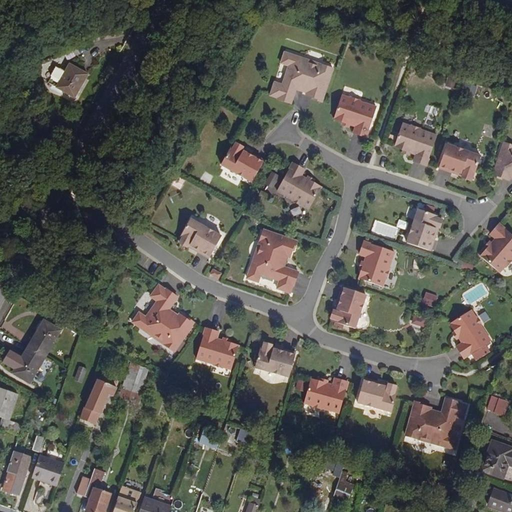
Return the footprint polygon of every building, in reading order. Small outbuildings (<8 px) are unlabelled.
[(313,56),(313,54),(292,47),(288,58),(297,61),(290,80),(282,78),(278,91),(285,94),(285,95),(298,100),(304,84),(311,87),(312,84),(316,85),(314,91),(321,93),(321,95),(330,98),(334,87),(341,64),(330,60),(329,62),(313,56)] [(95,88),(108,65),(89,54),(83,66),(76,77),(95,88)] [(74,61),(67,72),(76,77),(83,66),(74,61)] [(358,92),(358,93),(350,90),(342,114),(351,117),(352,117),(358,119),(364,121),(362,128),(375,133),(386,102),(369,96),(370,96),(358,92)] [(419,119),(418,120),(411,117),(402,141),(412,144),(418,146),(425,149),(422,156),(436,160),(446,130),(430,124),(430,123),(419,119)] [(244,138),(243,139),(241,138),(229,160),(260,177),(273,155),(266,151),(255,146),(255,148),(251,146),(252,144),(250,143),(250,142),(247,139),(244,138)] [(482,175),(490,151),(456,139),(448,163),(466,169),(467,167),(470,168),(470,170),(472,171),(471,172),(479,175),(479,174),(482,175)] [(511,140),(501,171),(510,175),(511,173),(511,140)] [(309,172),(313,165),(300,158),(285,186),(300,195),(300,196),(310,201),(318,204),(330,183),(321,178),(315,175),(309,172)] [(276,191),(283,178),(271,171),(264,184),(276,191)] [(178,176),(173,185),(181,189),(185,179),(178,176)] [(450,214),(451,212),(427,204),(415,238),(439,246),(445,228),(443,227),(444,223),(446,224),(447,222),(448,222),(451,214),(450,214)] [(230,232),(219,226),(198,214),(193,224),(186,237),(188,237),(188,239),(195,242),(197,242),(199,241),(202,242),(201,245),(218,254),(230,232)] [(511,221),(509,219),(500,230),(505,234),(501,239),(497,245),(490,252),(509,268),(511,265),(511,221)] [(399,220),(397,227),(407,229),(408,222),(399,220)] [(303,246),(306,237),(272,225),(268,237),(271,238),(265,254),(263,253),(256,274),(267,278),(270,270),(289,277),(286,284),(299,289),(302,281),(303,282),(308,268),(293,263),(296,256),(293,254),(294,251),(299,253),(302,245),(303,246)] [(398,263),(403,247),(373,236),(368,249),(375,252),(373,258),(371,264),(367,274),(391,282),(394,274),(395,274),(398,264),(398,263)] [(219,279),(221,272),(212,269),(210,276),(219,279)] [(177,284),(176,285),(169,281),(161,292),(168,297),(156,314),(149,309),(142,318),(161,331),(162,329),(176,339),(175,341),(185,348),(194,336),(201,325),(206,319),(197,313),(197,315),(190,310),(187,315),(184,313),(186,310),(179,305),(188,293),(177,284)] [(362,324),(373,290),(349,282),(343,300),(346,301),(344,305),(342,304),(341,307),(340,306),(337,314),(339,314),(338,317),(362,324)] [(425,292),(422,303),(434,307),(437,295),(425,292)] [(486,311),(486,312),(481,305),(460,318),(466,327),(469,332),(473,338),(467,342),(475,354),(501,336),(492,321),(493,321),(486,311)] [(73,324),(55,314),(40,344),(58,354),(73,324)] [(411,324),(423,328),(427,318),(414,314),(411,324)] [(225,336),(227,330),(214,325),(205,356),(222,362),(233,365),(233,364),(241,366),(248,342),(238,340),(231,338),(225,336)] [(161,331),(175,341),(176,339),(162,329),(161,331)] [(280,342),(280,341),(273,338),(272,339),(270,339),(263,363),(298,373),(305,349),(286,343),(285,346),(282,345),(282,343),(280,342)] [(26,370),(45,379),(58,354),(40,344),(26,370)] [(144,368),(146,363),(137,357),(134,364),(144,368)] [(144,368),(134,364),(128,385),(138,388),(142,376),(144,368)] [(74,381),(82,383),(87,368),(79,366),(74,381)] [(391,381),(392,379),(373,373),(366,398),(401,407),(408,383),(406,382),(406,381),(398,379),(398,380),(396,379),(395,382),(391,381)] [(315,384),(317,377),(307,374),(305,382),(315,384)] [(118,392),(122,382),(102,375),(92,405),(90,404),(87,414),(103,419),(113,390),(118,392)] [(353,392),(357,379),(344,375),(342,382),(335,380),(329,378),(319,375),(312,399),(320,402),(320,403),(331,406),(332,405),(348,410),(353,392)] [(145,391),(149,378),(142,376),(138,388),(145,391)] [(0,408),(18,416),(28,389),(8,381),(0,402),(0,408)] [(124,394),(142,400),(145,391),(138,388),(128,385),(124,394)] [(469,397),(469,396),(456,392),(452,408),(444,405),(443,409),(439,407),(441,402),(433,400),(434,399),(424,396),(421,408),(415,431),(427,434),(427,431),(444,436),(443,438),(465,444),(468,433),(460,430),(462,423),(465,411),(473,413),(477,400),(469,397)] [(504,417),(510,402),(492,395),(486,410),(504,417)] [(23,431),(26,420),(10,415),(7,426),(23,431)] [(221,429),(222,426),(212,422),(210,427),(207,436),(218,439),(217,442),(222,444),(227,431),(221,429)] [(205,425),(201,437),(217,442),(218,439),(207,436),(210,427),(205,425)] [(240,429),(237,439),(245,442),(249,432),(240,429)] [(47,449),(52,435),(43,432),(39,447),(47,449)] [(511,439),(503,465),(511,467),(511,439)] [(25,492),(38,455),(20,448),(18,455),(13,468),(15,469),(9,486),(25,492)] [(64,483),(71,462),(46,453),(38,475),(64,483)] [(342,465),(340,470),(347,473),(348,469),(351,460),(342,457),(330,453),(327,462),(334,464),(335,462),(342,465)] [(111,472),(100,468),(96,477),(91,493),(96,495),(114,501),(117,494),(105,489),(106,486),(111,472)] [(354,471),(348,469),(347,473),(343,482),(340,493),(342,494),(346,482),(350,483),(352,478),(354,471)] [(370,483),(373,475),(362,471),(359,480),(352,478),(350,483),(359,487),(368,490),(370,483)] [(83,491),(91,493),(96,477),(89,474),(83,491)] [(370,483),(368,490),(366,493),(376,497),(379,487),(370,483)] [(143,491),(127,486),(123,498),(139,504),(143,491)] [(371,511),(372,510),(371,510),(376,497),(366,493),(362,507),(363,508),(361,511),(371,511)] [(110,511),(111,511),(114,501),(96,495),(90,510),(96,511),(110,511)] [(174,511),(177,504),(150,495),(144,511),(174,511)] [(119,511),(136,511),(139,504),(123,498),(119,511)] [(470,500),(465,511),(477,511),(480,503),(470,500)] [(262,511),(265,505),(255,502),(251,511),(262,511)]
